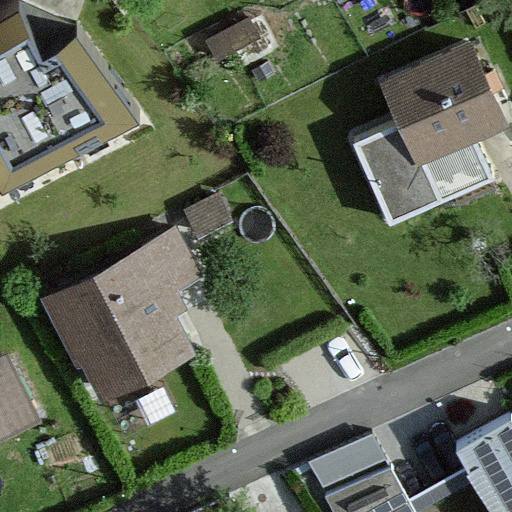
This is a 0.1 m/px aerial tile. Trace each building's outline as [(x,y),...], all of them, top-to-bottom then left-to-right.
[(0,0),(0,179),(2,183),(140,116),(72,0),(0,0)] [(354,136),(390,216),(493,171),(473,127),(503,114),(469,40),(386,78),(401,114),(354,136)] [(228,216),(217,192),(188,206),(199,230),(228,216)] [(173,225),(51,286),(81,345),(87,344),(106,381),(185,342),(159,290),(196,272),(173,225)] [(0,424),(33,408),(7,357),(0,360),(0,424)] [(511,511),(511,406),(456,438),(469,462),(475,458),(505,511),(511,511)] [(380,511),(401,502),(382,466),(325,491),(336,511),(380,511)]
